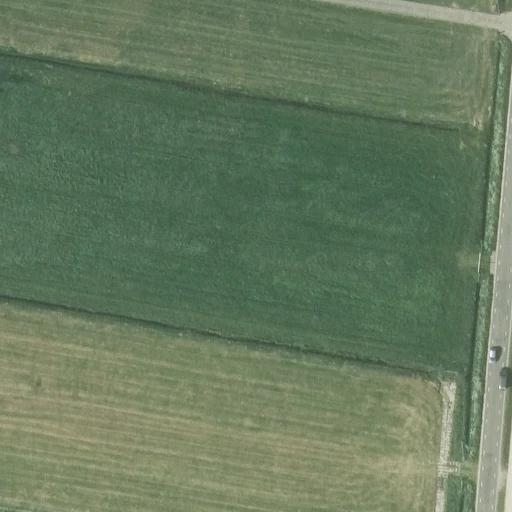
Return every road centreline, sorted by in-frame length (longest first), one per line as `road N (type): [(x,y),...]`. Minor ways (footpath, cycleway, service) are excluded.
road 1 (tertiary): [(485,511),(511,192)]
road 2 (track): [(351,0),(511,24)]
